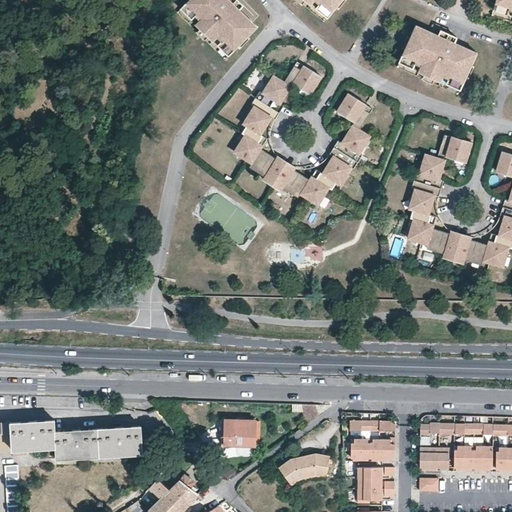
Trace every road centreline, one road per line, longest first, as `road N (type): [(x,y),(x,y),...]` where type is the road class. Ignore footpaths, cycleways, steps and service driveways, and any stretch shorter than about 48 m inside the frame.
road 1 (residential): [(511,348),(312,346),(0,324)]
road 2 (primary): [(0,352),(511,368)]
road 3 (tertiary): [(0,382),(355,395)]
road 4 (residential): [(355,395),(225,491),(248,511)]
